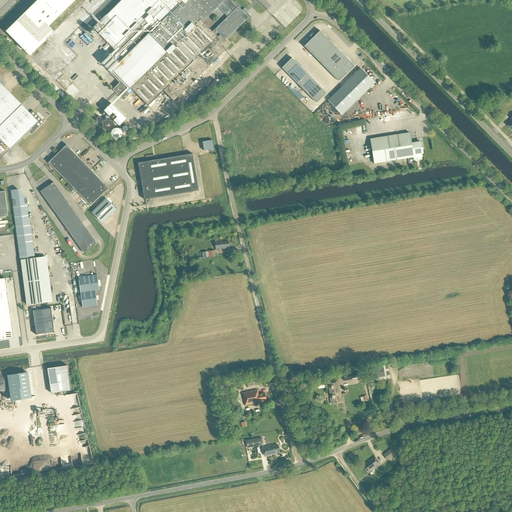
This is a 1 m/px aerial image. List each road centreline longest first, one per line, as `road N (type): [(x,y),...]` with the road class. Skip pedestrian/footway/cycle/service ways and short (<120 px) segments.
road 1 (unclassified): [(132,496),(295,465),(384,431),(511,406)]
road 2 (track): [(213,112),(299,464)]
road 3 (unclassified): [(0,352),(100,338),(130,191),(114,165)]
road 4 (unclassified): [(511,198),(352,37),(313,14)]
road 5 (unclassified): [(114,165),(211,115),(313,14)]
road 6 (secondary): [(511,153),(359,0)]
